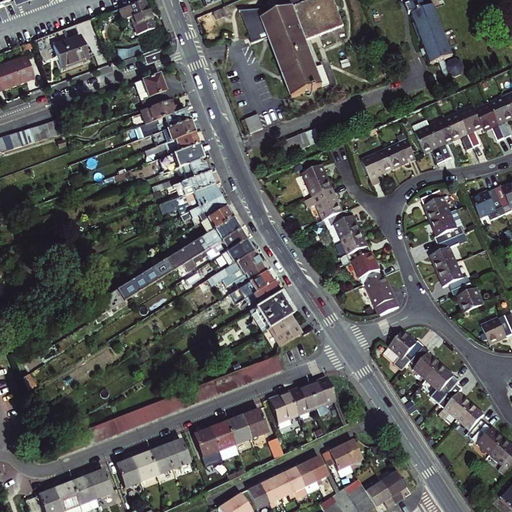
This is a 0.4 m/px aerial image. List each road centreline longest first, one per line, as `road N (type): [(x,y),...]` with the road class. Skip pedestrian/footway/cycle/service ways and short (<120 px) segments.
road 1 (residential): [(9,448),(24,468),(44,471),(350,352)]
road 2 (secondary): [(345,345),(263,224),(189,51)]
road 3 (residential): [(189,51),(0,119)]
road 4 (secondary): [(445,498),(350,352)]
road 5 (residential): [(511,158),(408,186),(394,229)]
